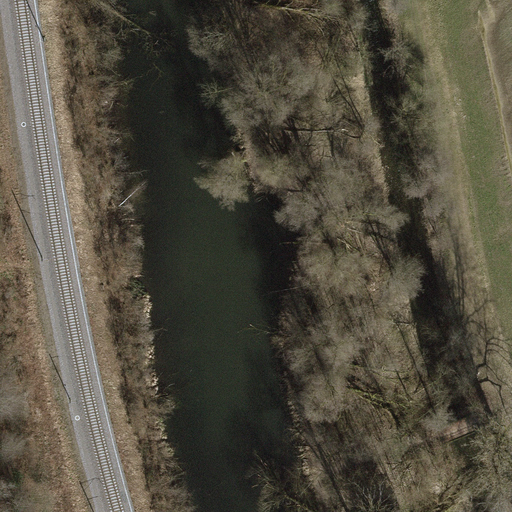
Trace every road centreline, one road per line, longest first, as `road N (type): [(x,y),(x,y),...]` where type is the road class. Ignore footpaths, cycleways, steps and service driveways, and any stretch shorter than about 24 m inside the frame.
road 1 (track): [(504,410),(465,273),(417,0)]
road 2 (track): [(504,410),(323,471)]
